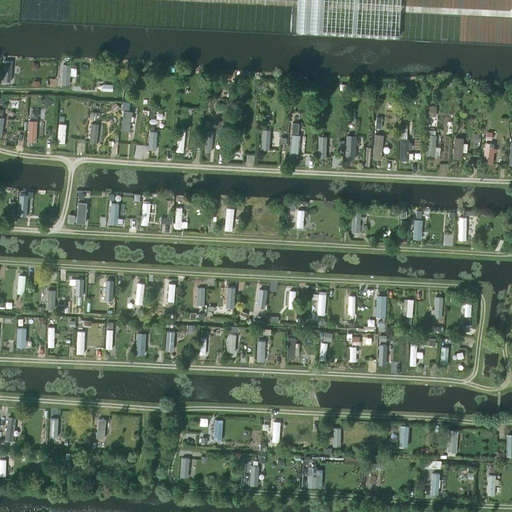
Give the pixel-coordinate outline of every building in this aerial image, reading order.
[(70,66),(62,65),(61,86),(69,86),(70,66)] [(48,98),(42,103),(47,108),(52,104),(48,98)] [(115,103),(111,107),(116,112),(120,108),(115,103)] [(429,106),(428,116),(436,117),(437,107),(429,106)] [(132,112),(123,111),(120,131),(129,132),(132,112)] [(29,121),(27,144),(35,144),(37,121),(29,121)] [(89,144),(89,145),(95,145),(97,124),(91,124),(89,144)] [(66,125),(59,125),(57,144),(65,144),(66,125)] [(178,129),(176,152),(183,153),(185,130),(178,129)] [(158,132),(150,132),(148,150),(156,151),(158,132)] [(291,135),(289,155),(297,156),(299,135),(291,134),(291,135)] [(375,134),(373,158),(380,159),(382,135),(375,134)] [(428,135),(426,156),(433,157),(436,136),(428,135)] [(347,136),(345,160),(353,161),(354,147),(357,147),(357,141),(355,141),(355,137),(347,136)] [(326,137),(318,137),(317,159),(325,159),(326,137)] [(456,138),(454,160),(461,160),(463,138),(456,138)] [(401,140),(400,161),(408,161),(408,151),(411,151),(411,143),(408,143),(409,140),(401,140)] [(485,143),(483,164),(491,165),(493,153),(496,153),(496,150),(493,150),(493,144),(485,143)] [(28,197),(20,197),(18,217),(26,217),(28,197)] [(86,204),(78,203),(76,224),(85,225),(86,204)] [(119,204),(111,203),(109,226),(117,226),(119,204)] [(150,204),(143,204),(141,226),(148,226),(150,204)] [(234,210),(227,209),(224,231),(232,232),(234,210)] [(298,210),(296,229),(303,230),(305,211),(298,210)] [(360,213),(353,212),(351,233),(358,233),(360,213)] [(466,218),(459,218),(458,241),(465,241),(466,218)] [(421,221),(414,220),(413,240),(420,240),(421,221)] [(18,273),(17,293),(24,294),(25,274),(18,273)] [(114,282),(106,281),(104,301),(112,302),(114,282)] [(137,283),(135,304),(142,304),(144,283),(137,283)] [(197,288),(196,305),(204,305),(204,288),(197,288)] [(235,289),(227,288),(225,309),(233,309),(235,289)] [(47,290),(46,308),(54,309),(55,291),(47,290)] [(267,291),(259,290),(257,308),(264,309),(267,291)] [(377,294),(376,316),(384,316),(385,294),(377,294)] [(442,298),(434,297),(433,319),(441,319),(442,298)] [(404,299),(402,315),(406,315),(406,316),(412,316),(413,299),(407,299),(404,299)] [(26,330),(17,329),(16,348),(25,349),(26,330)] [(167,332),(166,349),(173,350),(174,332),(167,331),(167,332)] [(324,332),(323,340),(331,342),(332,333),(324,332)] [(144,356),(146,335),(138,334),(136,355),(144,356)] [(228,335),(227,354),(234,355),(235,336),(228,335)] [(287,337),(286,358),(294,358),(295,338),(287,337)] [(264,362),(265,341),(257,341),(256,362),(264,362)] [(321,343),(319,360),(325,360),(327,343),(321,343)] [(385,365),(386,345),(378,345),(377,365),(385,365)] [(441,347),(440,364),(447,365),(448,348),(441,347)] [(8,417),(5,440),(12,440),(14,418),(8,417)] [(58,419),(50,419),(49,438),(57,438),(58,419)] [(223,421),(215,420),(214,442),(221,442),(223,421)] [(97,422),(95,443),(101,443),(103,423),(97,422)] [(408,427),(399,427),(398,448),(407,448),(408,427)] [(448,429),(447,450),(456,451),(457,430),(448,429)] [(188,479),(189,459),(181,459),(180,478),(188,479)] [(257,487),(259,467),(251,466),(250,486),(257,487)] [(315,489),(316,468),(308,468),(307,489),(315,489)] [(437,495),(439,475),(431,474),(430,495),(437,495)] [(494,496),(495,476),(488,475),(486,496),(494,496)]
